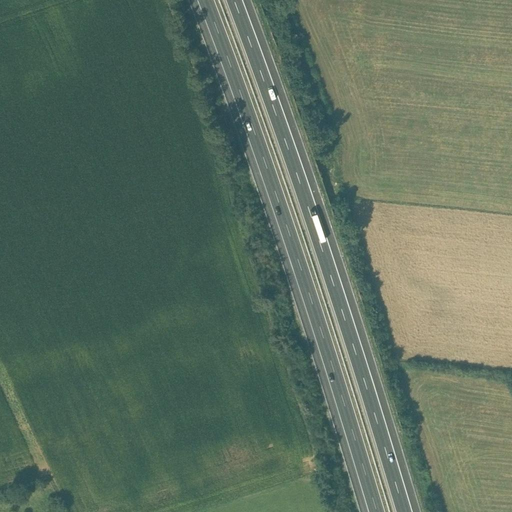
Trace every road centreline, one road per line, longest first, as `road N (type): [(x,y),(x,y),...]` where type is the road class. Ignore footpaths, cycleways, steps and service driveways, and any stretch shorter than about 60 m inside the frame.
road 1 (motorway): [(205,0),(376,511)]
road 2 (motorway): [(405,511),(239,0)]
